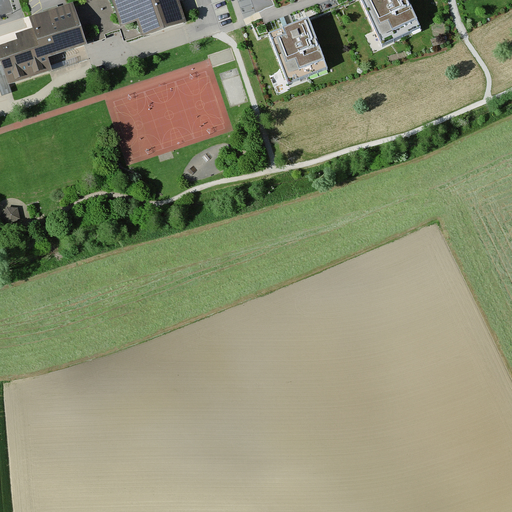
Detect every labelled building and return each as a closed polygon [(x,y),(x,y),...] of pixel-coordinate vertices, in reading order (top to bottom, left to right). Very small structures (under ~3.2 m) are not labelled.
[(184,22),(176,0),(111,0),(120,26),(137,21),(142,36),(184,22)] [(368,0),(388,42),(423,26),(411,0),(368,0)] [(86,44),(73,3),(31,16),(35,28),(18,33),(20,40),(0,46),(0,60),(8,85),(51,71),(46,57),(86,44)] [(291,85),(330,68),(310,19),(270,36),(291,85)] [(7,209),(3,218),(10,226),(20,220),(17,209),(7,209)]
